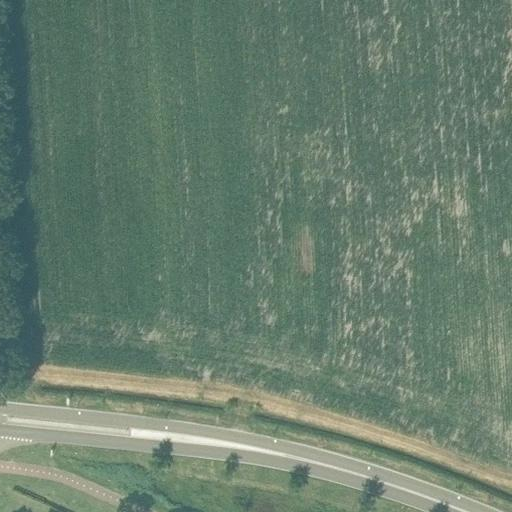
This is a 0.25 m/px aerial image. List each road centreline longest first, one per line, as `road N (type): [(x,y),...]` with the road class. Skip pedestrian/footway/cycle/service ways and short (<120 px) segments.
road 1 (secondary): [(292,458),(224,436),(0,408)]
road 2 (secondary): [(0,429),(292,458)]
road 3 (secondary): [(455,511),(292,458)]
